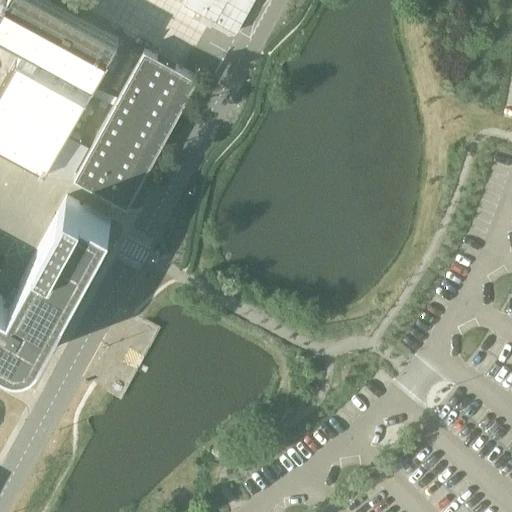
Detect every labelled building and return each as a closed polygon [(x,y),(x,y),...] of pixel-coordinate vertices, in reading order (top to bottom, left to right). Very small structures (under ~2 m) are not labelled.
[(0,0),(0,351),(15,360),(24,363),(35,362),(44,357),(50,350),(66,321),(117,228),(62,198),(11,292),(7,299),(0,294),(0,0)] [(0,89),(0,145),(47,171),(115,47),(121,37),(57,2),(57,0),(56,0),(56,1),(53,0),(6,0),(0,11),(0,31),(25,45),(0,89)] [(255,0),(186,0),(185,3),(224,24),(238,32),(255,0)] [(75,175),(119,199),(129,205),(200,76),(177,64),(176,66),(158,57),(160,55),(147,47),(146,48),(145,47),(75,175)] [(511,280),(495,313),(511,321),(511,280)]
